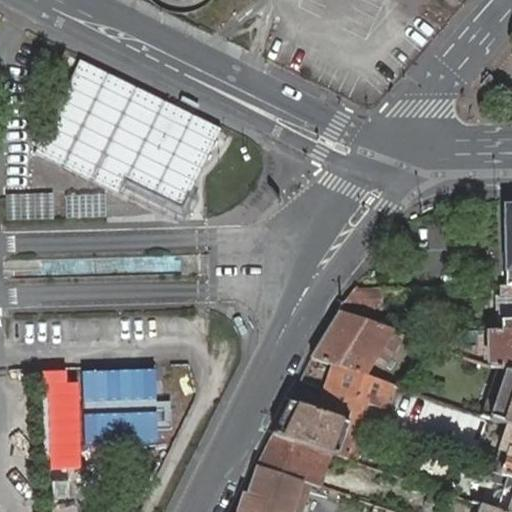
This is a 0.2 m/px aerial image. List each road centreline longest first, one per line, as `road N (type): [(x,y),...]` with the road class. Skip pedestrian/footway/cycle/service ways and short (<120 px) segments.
road 1 (residential): [(393,156),(315,275),(191,511)]
road 2 (tertiary): [(87,0),(393,156)]
road 3 (residential): [(511,10),(423,107),(393,156)]
